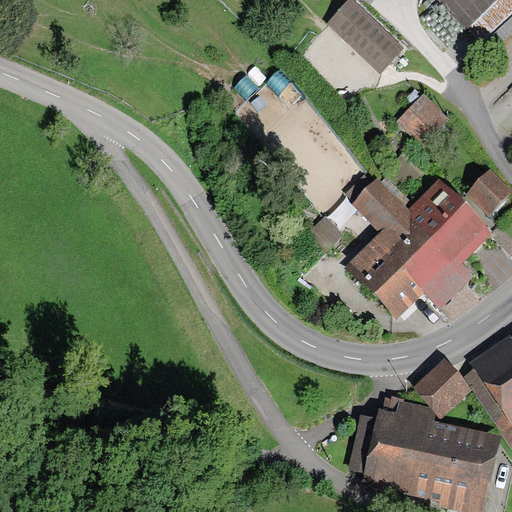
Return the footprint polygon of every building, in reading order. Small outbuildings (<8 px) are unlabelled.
[(436,0),(462,26),(488,0),(436,0)] [(371,71),(393,49),(346,1),(324,23),(371,71)] [(419,140),(438,120),(416,99),(397,118),(419,140)] [(483,216),(503,196),(484,176),(463,196),(483,216)] [(392,320),(477,238),(430,190),(403,217),(371,184),(350,205),(383,238),(346,274),(392,320)] [(323,249),(338,235),(321,217),(306,231),(323,249)] [(511,340),(471,368),(511,429),(511,340)] [(442,419),(471,392),(446,366),(417,394),(442,419)] [(485,440),(371,414),(356,480),(470,505),(485,440)]
